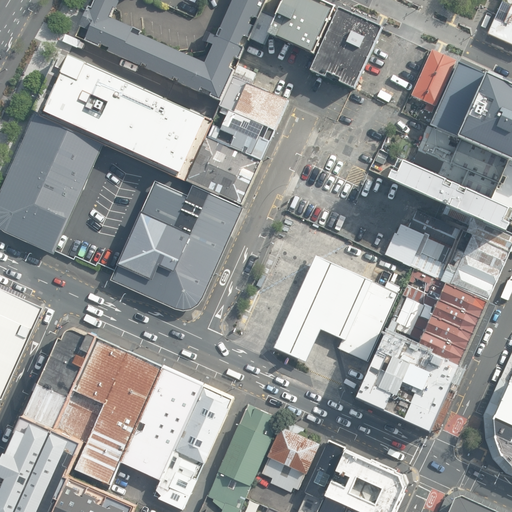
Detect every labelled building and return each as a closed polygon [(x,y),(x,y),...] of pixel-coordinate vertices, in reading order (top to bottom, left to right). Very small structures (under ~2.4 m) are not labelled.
[(123,0),(92,0),(76,37),(220,101),(264,0),(232,0),(214,44),(207,64),(177,49),(138,32),(141,28),(115,18),(123,1),(123,0)] [(200,0),(185,0),(183,5),(196,11),(200,0)] [(335,9),(313,0),(284,0),(269,32),(314,53),(335,9)] [(511,0),(503,0),(495,17),(492,24),(490,29),(488,33),(511,43),(511,0)] [(384,29),(335,9),(309,70),(357,89),(384,29)] [(459,62),(431,50),(412,94),(439,106),(459,62)] [(203,118),(67,55),(41,112),(179,173),(203,118)] [(491,77),(459,62),(439,106),(432,124),(465,140),(491,77)] [(288,101),(233,77),(220,106),(270,129),(275,132),(288,101)] [(511,86),(491,77),(465,140),(510,160),(511,161),(511,86)] [(264,163),(273,143),(265,139),(270,129),(220,106),(207,135),(262,162),(264,163)] [(39,117),(37,116),(0,195),(0,228),(6,233),(56,256),(58,251),(105,145),(39,117)] [(262,162),(205,137),(186,180),(243,205),(262,162)] [(510,160),(465,140),(455,163),(469,169),(499,183),(510,160)] [(462,185),(401,158),(393,179),(475,216),(511,233),(511,207),(492,198),(462,185)] [(511,207),(511,161),(510,160),(499,183),(492,198),(511,207)] [(499,183),(469,169),(462,185),(492,198),(499,183)] [(189,196),(156,182),(111,281),(180,310),(189,310),(197,308),(202,302),(208,290),(241,215),(244,209),(194,186),(191,193),(189,196)] [(457,250),(465,231),(417,211),(409,229),(457,250)] [(510,251),(511,247),(511,233),(475,216),(468,233),(510,251)] [(491,303),(510,251),(468,233),(465,231),(457,250),(450,265),(443,281),(491,303)] [(436,277),(443,281),(450,265),(418,251),(420,247),(395,236),(386,254),(436,277)] [(307,361),(316,341),(321,328),(330,332),(343,338),(369,279),(354,272),(316,254),(306,277),(284,327),(275,346),(307,361)] [(459,366),(491,303),(443,281),(436,277),(428,294),(408,285),(402,296),(435,309),(430,320),(418,316),(409,335),(422,341),(419,348),(459,366)] [(370,361),(399,292),(369,279),(343,338),(339,347),(370,361)] [(0,394),(39,307),(0,290),(0,394)] [(77,390),(102,336),(83,329),(72,329),(66,333),(28,415),(90,442),(107,404),(77,390)] [(419,348),(387,334),(358,403),(433,433),(459,366),(419,348)] [(168,367),(102,336),(77,390),(107,404),(90,442),(78,469),(114,482),(124,460),(168,367)] [(205,383),(168,367),(124,460),(163,478),(205,383)] [(511,382),(509,381),(493,420),(494,438),(501,457),(511,469),(511,382)] [(236,397),(205,383),(163,478),(155,496),(186,510),(236,397)] [(238,511),(281,419),(247,403),(208,495),(225,509),(223,511),(238,511)] [(90,442),(28,415),(0,477),(0,511),(59,511),(75,476),(78,469),(90,442)] [(321,442),(283,426),(263,472),(273,477),(271,482),(292,492),(294,487),(300,490),(321,442)] [(346,450),(329,442),(307,492),(324,499),(346,450)] [(361,511),(396,511),(409,487),(404,473),(348,450),(327,497),(361,511)] [(134,511),(138,502),(75,476),(59,511),(134,511)] [(507,511),(460,492),(450,511),(507,511)]
